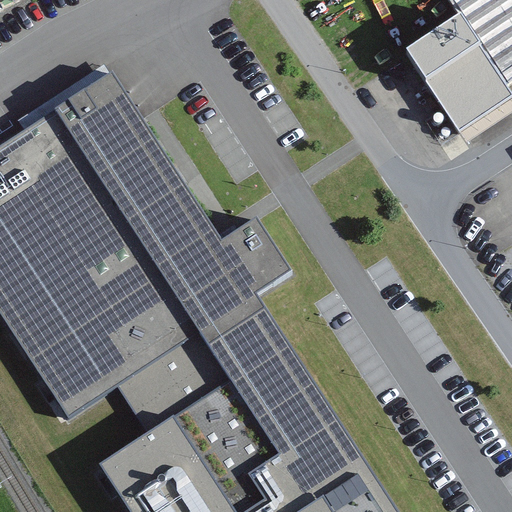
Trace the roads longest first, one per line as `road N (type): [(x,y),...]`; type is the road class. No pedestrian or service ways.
road 1 (unknown): [(477,511),(407,393),(383,320),(388,284),(425,206)]
road 2 (residential): [(425,206),(277,0)]
road 3 (residential): [(425,206),(511,337)]
